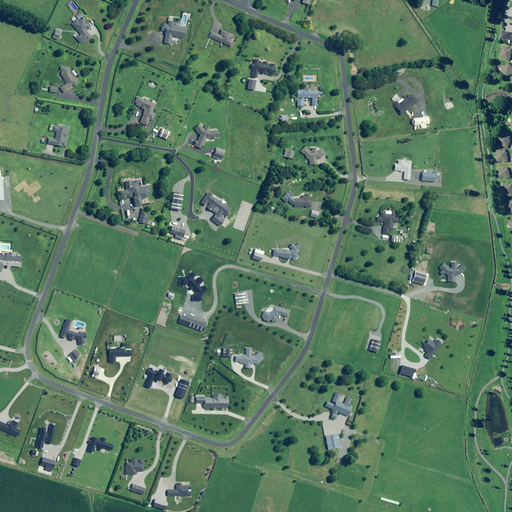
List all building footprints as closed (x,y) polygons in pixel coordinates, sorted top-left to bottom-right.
[(73,22),(71,24),(80,35),(75,38),(81,45),(91,37),(86,31),(91,27),(83,17),(77,21),(74,16),(71,19),(73,22)] [(185,31),(184,31),(185,27),(173,25),(174,22),(168,21),(167,25),(162,24),(160,33),(165,34),(163,43),(170,44),(172,37),(183,38),(183,36),(184,37),(185,31)] [(61,32),(55,30),(52,38),(57,40),(61,32)] [(230,40),(231,38),(233,35),(224,31),(223,33),(220,32),(219,35),(211,31),(209,37),(231,47),(234,42),(230,40)] [(511,32),(502,31),(501,39),(511,40),(511,32)] [(511,49),(511,48),(504,45),(499,57),(510,61),(511,56),(511,52),(511,49)] [(258,60),(254,59),(253,64),(252,64),(250,72),(251,72),(250,77),(257,78),(257,73),(273,75),(275,64),(269,64),(269,65),(267,64),(267,62),(262,61),(262,63),(258,63),(258,60)] [(511,65),(511,66),(509,63),(501,67),(506,77),(511,73),(511,65)] [(71,67),(60,66),(59,70),(61,70),(60,75),(66,83),(60,88),(63,93),(69,90),(68,89),(72,85),(77,86),(78,78),(73,77),(70,73),(71,67)] [(257,80),(249,79),(248,89),(255,90),(257,80)] [(311,90),(311,89),(304,89),(304,90),(297,90),(297,106),(303,106),(303,98),(311,98),(311,105),(317,105),(317,98),(322,98),(322,92),(319,92),(319,90),(311,90)] [(401,115),(417,102),(411,95),(407,98),(405,96),(401,99),(403,100),(399,104),(397,102),(393,105),(400,113),(399,113),(401,115)] [(143,99),(137,97),(134,103),(136,103),(135,105),(144,109),(143,113),(139,123),(147,126),(149,120),(152,121),(155,113),(153,112),(156,104),(149,102),(149,100),(143,98),(143,99)] [(413,125),(420,125),(421,128),(426,128),(425,124),(429,124),(428,117),(413,119),(413,125)] [(211,139),(215,139),(215,137),(219,137),(219,132),(217,132),(217,130),(211,131),(208,129),(210,127),(205,125),(204,128),(203,128),(200,124),(194,128),(197,133),(200,134),(197,141),(196,140),(193,146),(202,150),(204,144),(203,144),(205,138),(211,138),(211,139)] [(68,128),(51,125),(50,131),(56,132),(54,139),(48,138),(47,144),(63,147),(63,145),(65,145),(68,128)] [(171,132),(162,128),(158,136),(168,140),(171,132)] [(510,136),(502,133),(498,143),(503,145),(503,146),(508,148),(511,141),(509,140),(510,136)] [(317,148),(312,148),(312,151),(309,151),(305,147),(300,151),(302,154),(303,153),(306,157),(306,159),(308,159),(308,161),(309,161),(309,165),(316,165),(316,159),(320,159),(325,153),(320,148),(317,151),(317,148)] [(224,151),(216,148),(212,158),(220,161),(224,151)] [(294,151),(285,149),(283,156),(292,159),(294,151)] [(506,154),(506,150),(497,150),(497,161),(508,161),(508,154),(506,154)] [(409,180),(411,161),(399,160),(398,164),(396,164),(395,170),(405,171),(404,179),(409,180)] [(509,168),(499,168),(499,177),(510,178),(511,172),(508,172),(509,168)] [(435,173),(422,172),(421,181),(434,182),(435,173)] [(137,184),(139,184),(140,184),(140,183),(140,180),(131,182),(131,180),(124,182),(126,190),(119,191),(121,199),(132,197),(134,207),(141,205),(140,200),(145,199),(145,197),(149,197),(148,194),(150,193),(149,189),(150,189),(149,185),(137,188),(137,184)] [(511,183),(503,183),(503,196),(511,195),(511,183)] [(310,199),(310,193),(305,193),(305,196),(301,196),(301,198),(295,198),(293,196),(295,194),(290,191),(288,193),(287,192),(282,199),(286,202),(288,201),(292,205),(294,204),(294,207),(305,206),(305,207),(312,207),(311,199),(310,199)] [(181,210),(183,194),(173,193),(171,209),(181,210)] [(221,201),(208,193),(201,203),(207,207),(216,214),(211,220),(220,226),(225,219),(221,217),(223,214),(227,217),(230,213),(228,212),(231,208),(225,204),(226,202),(222,199),(221,201)] [(319,212),(312,210),(310,216),(318,218),(319,212)] [(386,212),(381,211),(380,217),(377,217),(377,221),(385,222),(384,225),(383,234),(389,234),(390,230),(393,230),(393,222),(399,222),(399,218),(396,217),(396,213),(392,212),(392,215),(385,214),(386,212)] [(147,215),(141,213),(138,222),(145,224),(147,215)] [(185,231),(171,226),(169,233),(183,237),(185,231)] [(292,259),(295,259),(295,258),(296,258),(299,256),(297,254),(300,252),(298,250),(302,246),(299,243),(295,246),(293,244),(290,247),(292,249),(291,250),(274,249),(273,256),(282,256),(282,257),(286,257),(286,258),(292,258),(292,259)] [(264,254),(255,252),(253,259),(261,261),(264,254)] [(0,271),(1,272),(3,265),(22,267),(22,256),(17,256),(17,257),(12,256),(12,253),(4,253),(4,255),(0,254),(0,271)] [(445,263),(439,268),(442,270),(440,272),(442,275),(444,273),(446,274),(449,275),(448,281),(455,282),(455,275),(457,275),(457,274),(460,274),(466,268),(463,264),(459,268),(457,268),(457,262),(452,262),(452,268),(450,268),(445,263)] [(427,274),(416,270),(412,281),(424,285),(427,274)] [(180,286),(185,286),(188,283),(196,292),(192,296),(192,300),(202,301),(203,295),(208,289),(204,285),(201,288),(199,285),(203,280),(200,277),(196,281),(193,278),(195,276),(192,272),(187,277),(180,277),(180,286)] [(247,304),(245,293),(235,294),(236,305),(247,304)] [(289,311),(273,307),(271,313),(263,311),(261,318),(263,318),(262,320),(269,322),(269,320),(273,321),(276,320),(277,316),(278,317),(279,315),(287,317),(289,311)] [(205,324),(182,315),(179,323),(202,332),(205,324)] [(85,332),(78,334),(68,330),(72,321),(66,319),(60,336),(66,338),(67,335),(69,336),(68,338),(74,340),(74,338),(77,339),(78,345),(80,344),(85,343),(84,338),(87,338),(85,332)] [(381,342),(372,339),(369,350),(377,352),(381,342)] [(425,355),(430,359),(442,343),(436,339),(434,342),(430,339),(423,348),(425,349),(425,350),(428,352),(425,355)] [(231,357),(232,349),(223,348),(222,357),(231,357)] [(251,356),(251,348),(246,348),(246,351),(244,351),(244,355),(240,354),(240,356),(235,356),(235,362),(239,362),(239,364),(245,364),(244,368),(250,368),(250,365),(252,365),(252,364),(257,364),(264,359),(259,352),(254,356),(251,356)] [(125,349),(109,349),(109,362),(116,362),(116,356),(132,356),(132,350),(125,350),(125,349)] [(81,355),(76,350),(68,356),(73,362),(81,355)] [(415,369),(402,365),(400,373),(413,377),(415,369)] [(95,366),(91,377),(97,379),(100,368),(95,366)] [(170,384),(172,377),(171,376),(171,374),(167,372),(166,375),(163,374),(164,371),(160,369),(159,372),(149,369),(147,374),(148,374),(144,386),(150,388),(154,378),(170,384)] [(189,382),(181,379),(175,396),(183,398),(189,382)] [(340,395),(335,393),(331,401),(335,403),(334,404),(327,401),(324,407),(333,410),(330,418),(335,420),(338,412),(347,417),(351,408),(348,406),(351,400),(346,397),(343,404),(338,401),(340,395)] [(196,397),(196,403),(204,404),(204,409),(212,409),(212,410),(216,410),(216,409),(220,409),(220,410),(224,410),(224,409),(227,409),(228,396),(223,396),(223,398),(221,398),(221,395),(212,394),(212,399),(205,398),(205,397),(196,397)] [(0,421),(0,428),(18,436),(21,430),(16,428),(19,423),(13,420),(12,423),(11,422),(9,426),(0,421)] [(41,427),(37,447),(43,448),(44,440),(46,441),(46,443),(52,444),(56,425),(50,424),(49,432),(46,432),(46,429),(41,427)] [(340,447),(337,434),(325,436),(327,450),(340,447)] [(111,451),(113,445),(105,442),(106,439),(102,437),(101,440),(92,436),(91,440),(89,440),(88,443),(90,443),(87,451),(93,453),(96,445),(99,446),(98,449),(101,450),(103,447),(111,451)] [(55,460),(43,457),(41,465),(46,466),(46,469),(53,471),(55,460)] [(81,460),(75,458),(73,465),(79,467),(81,460)] [(143,471),(143,459),(130,459),(130,462),(126,462),(125,475),(136,475),(136,471),(143,471)] [(182,485),(182,483),(176,483),(176,485),(175,484),(175,490),(167,489),(167,496),(191,496),(191,485),(182,485)] [(144,488),(132,484),(130,490),(142,495),(144,488)] [(166,510),(168,503),(155,499),(153,506),(166,510)]
